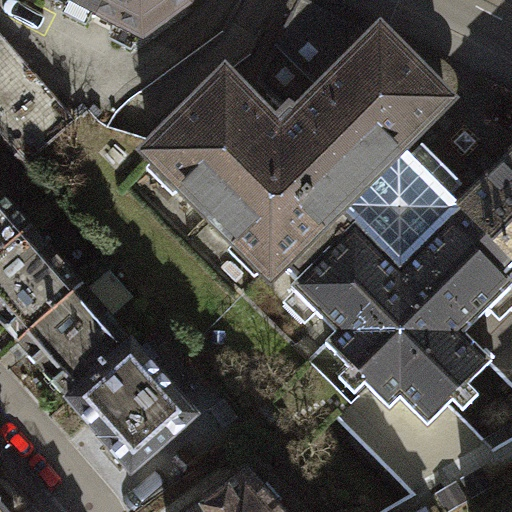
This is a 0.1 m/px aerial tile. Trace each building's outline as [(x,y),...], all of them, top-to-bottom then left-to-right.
[(73,0),(142,34),(188,0),(73,0)] [(294,0),(256,79),(288,113),(296,121),(384,21),(338,0),(294,0)] [(225,78),(151,152),(271,272),(278,264),(338,204),(352,191),(398,144),(447,95),(448,87),(447,80),(443,73),(435,67),(384,21),(296,121),(288,113),(273,128),(225,78)] [(0,38),(0,132),(29,164),(76,122),(0,38)] [(399,398),(426,425),(491,360),(464,333),(511,284),(511,280),(504,272),(511,263),(511,260),(469,219),(458,209),(451,197),(462,187),(421,145),(410,156),(398,144),(352,191),(338,204),(278,264),(296,281),(290,288),(334,332),(324,342),(389,407),(399,398)] [(511,151),(458,209),(469,219),(511,260),(511,151)] [(0,193),(0,254),(30,228),(0,193)] [(30,228),(0,254),(0,321),(18,342),(82,286),(30,228)] [(82,286),(18,342),(69,400),(133,344),(82,286)] [(133,344),(69,400),(135,473),(197,417),(133,344)] [(293,511),(257,469),(194,511),(293,511)]
